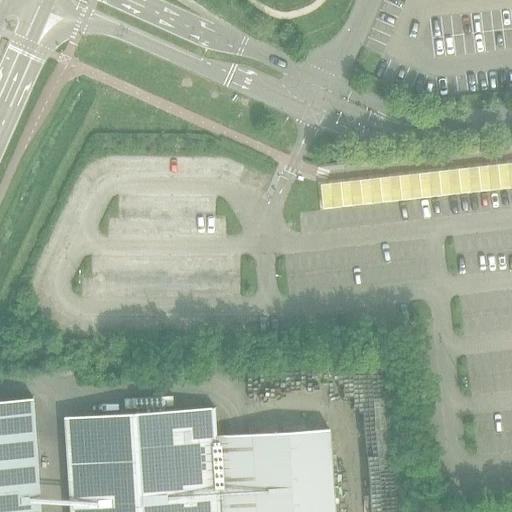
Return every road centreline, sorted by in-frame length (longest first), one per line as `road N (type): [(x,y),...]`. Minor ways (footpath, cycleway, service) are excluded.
road 1 (unclassified): [(54,0),(220,69),(322,99),(329,83)]
road 2 (unclassified): [(329,83),(127,0)]
road 3 (secondary): [(0,111),(49,0)]
